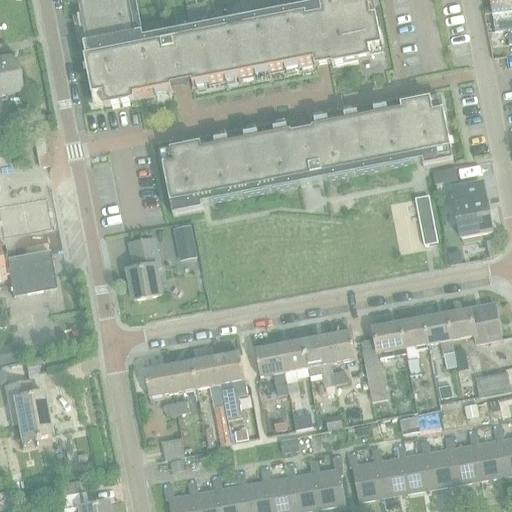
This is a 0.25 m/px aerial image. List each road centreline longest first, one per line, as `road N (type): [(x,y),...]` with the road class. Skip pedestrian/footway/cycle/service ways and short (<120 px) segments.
road 1 (residential): [(483,76),(335,103),(305,99),(73,151)]
road 2 (residential): [(109,342),(511,268)]
road 3 (residential): [(73,151),(109,342)]
road 4 (residential): [(142,511),(109,342)]
road 5 (residential): [(511,230),(483,76)]
road 6 (residential): [(45,0),(73,151)]
